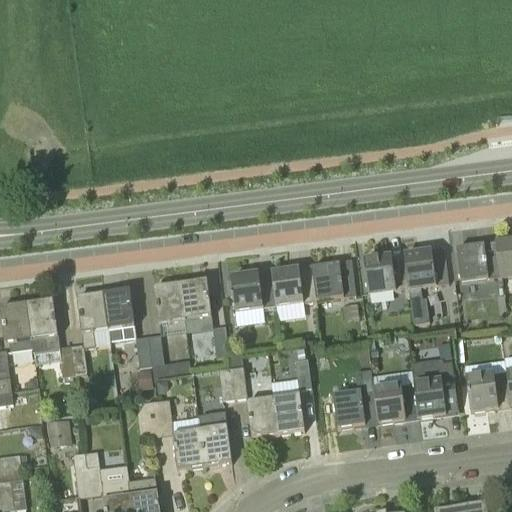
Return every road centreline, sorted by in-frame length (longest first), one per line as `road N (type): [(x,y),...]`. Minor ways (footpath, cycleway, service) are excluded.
road 1 (tertiary): [(0,237),(511,170)]
road 2 (residential): [(0,274),(511,210)]
road 3 (residential): [(248,511),(294,485),(511,455)]
